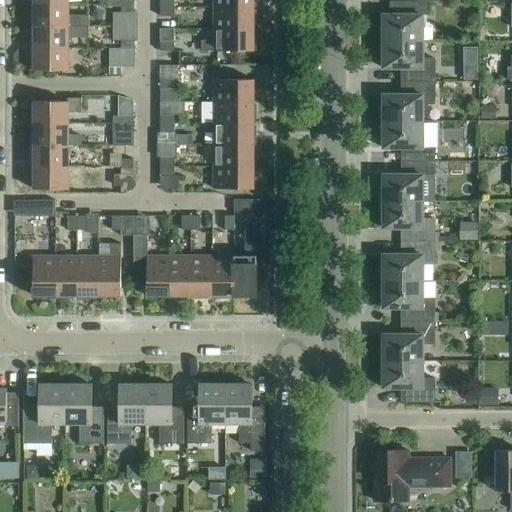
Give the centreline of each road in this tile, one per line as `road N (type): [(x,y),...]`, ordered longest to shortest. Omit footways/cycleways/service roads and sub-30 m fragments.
road 1 (tertiary): [(334,0),(334,350)]
road 2 (residential): [(288,349),(0,344)]
road 3 (residential): [(335,421),(511,422)]
road 4 (residential): [(288,349),(291,511)]
road 5 (residential): [(0,89),(146,88)]
